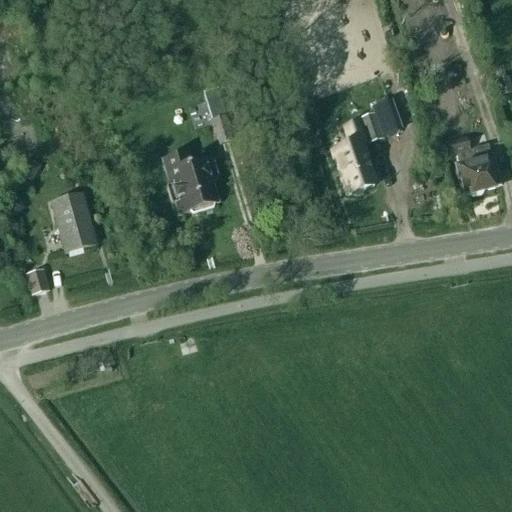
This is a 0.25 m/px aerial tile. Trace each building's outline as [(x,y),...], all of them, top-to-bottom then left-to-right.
[(216,93),(204,97),(212,124),(219,147),(231,144),(224,120),(216,93)] [(367,145),(382,139),(375,117),(360,123),(367,145)] [(345,131),(351,149),(333,155),(347,197),(374,188),(360,147),(363,146),(357,127),(345,131)] [(446,146),(449,159),(469,154),(465,141),(446,146)] [(495,175),(492,160),(489,161),(486,149),(473,153),(476,165),(457,169),(460,181),(461,181),(466,199),(497,190),(493,175),(495,175)] [(190,170),(186,157),(162,164),(170,189),(166,190),(171,208),(175,207),(179,219),(216,208),(209,185),(218,182),(213,167),(205,170),(203,166),(190,170)] [(27,164),(21,173),(33,180),(38,171),(27,164)] [(81,253),(94,249),(81,199),(51,207),(63,252),(65,257),(81,253)] [(19,203),(9,208),(14,217),(19,214),(21,208),(19,203)] [(48,295),(42,274),(26,279),(31,299),(48,295)]
